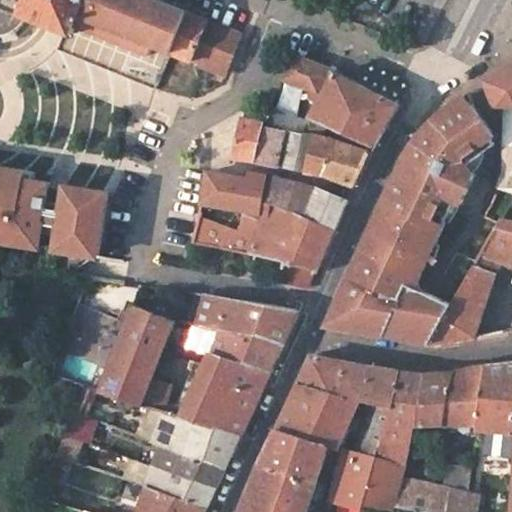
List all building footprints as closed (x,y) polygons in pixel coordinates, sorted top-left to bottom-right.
[(21,28),(27,16),(22,15),(27,0),(0,0),(0,36),(4,37),(15,34),(21,28)] [(27,0),(22,15),(27,16),(72,34),(75,25),(150,55),(155,44),(173,52),(188,12),(157,0),(27,0)] [(164,73),(181,80),(188,59),(193,61),(209,21),(188,12),(173,52),(164,73)] [(193,61),(228,75),(244,35),(209,21),(193,61)] [(306,98),(319,104),(310,120),(305,134),(315,137),(371,150),(398,104),(331,69),(293,54),(284,75),(290,85),(301,90),(306,92),(306,98)] [(508,106),(511,106),(511,64),(508,67),(487,81),(497,106),(508,106)] [(179,85),(181,80),(164,73),(158,88),(176,93),(179,85)] [(179,85),(176,93),(195,97),(196,89),(179,85)] [(442,241),(460,202),(465,205),(479,178),(471,167),(495,150),(496,143),(493,130),(488,126),(481,116),(486,113),(472,94),(467,96),(466,94),(456,101),(428,119),(404,158),(373,220),(353,271),(344,290),(331,317),(340,330),(410,340),(417,327),(435,334),(430,343),(433,342),(455,305),(411,285),(414,279),(417,280),(424,278),(442,241)] [(310,120),(270,107),(268,116),(266,121),(266,125),(287,130),(305,134),(310,120)] [(279,163),(287,130),(266,125),(266,121),(243,116),(234,156),(250,159),(279,163)] [(305,134),(287,130),(279,163),(308,170),(315,137),(305,134)] [(315,137),(308,170),(326,173),(356,184),(363,168),(371,150),(315,137)] [(99,254),(108,191),(66,184),(65,188),(49,185),(49,182),(14,176),(15,168),(0,166),(0,238),(5,240),(6,231),(21,233),(20,242),(40,245),(42,230),(59,232),(56,248),(99,254)] [(308,216),(319,187),(276,177),(255,172),(253,178),(210,170),(203,202),(244,210),(244,214),(239,230),(200,217),(194,243),(234,251),(253,255),(318,268),(327,248),(336,227),(308,216)] [(511,170),(506,170),(499,187),(511,191),(511,170)] [(348,200),(319,187),(308,216),(336,227),(341,215),(348,200)] [(511,218),(504,217),(478,265),(497,272),(499,266),(501,258),(511,261),(511,218)] [(488,300),(497,272),(478,265),(462,292),(488,300)] [(156,287),(141,285),(134,305),(148,311),(157,288),(156,287)] [(488,300),(462,292),(455,305),(433,342),(477,336),(488,300)] [(511,295),(506,294),(498,329),(511,328),(511,295)] [(206,295),(196,325),(219,330),(229,298),(206,295)] [(229,298),(219,330),(285,340),(294,322),(299,311),(271,305),(229,298)] [(153,379),(168,340),(175,321),(148,311),(134,305),(127,322),(79,304),(64,344),(112,362),(101,390),(163,410),(171,384),(153,379)] [(196,325),(189,347),(211,355),(219,330),(196,325)] [(410,340),(430,343),(435,334),(417,327),(410,340)] [(219,330),(211,355),(271,370),(279,353),(285,340),(219,330)] [(205,367),(182,416),(242,434),(271,370),(211,355),(205,367)] [(393,408),(396,409),(402,372),(379,369),(361,366),(315,355),(307,371),(301,385),(362,400),(373,403),(393,408)] [(511,363),(502,364),(487,366),(479,423),(478,427),(487,429),(484,453),(511,457),(511,363)] [(172,413),(182,416),(205,367),(195,364),(172,413)] [(479,423),(487,366),(469,370),(455,372),(446,424),(479,423)] [(415,425),(446,424),(455,372),(439,374),(424,375),(402,372),(396,409),(393,408),(379,457),(406,464),(415,425)] [(362,400),(301,385),(289,409),(280,429),(331,447),(331,448),(339,451),(362,400)] [(96,390),(84,387),(74,412),(85,416),(96,390)] [(355,451),(379,457),(393,408),(373,403),(355,451)] [(107,425),(111,414),(95,409),(91,419),(97,421),(105,424),(107,425)] [(156,431),(151,442),(162,446),(227,468),(234,452),(242,434),(182,416),(172,413),(166,411),(156,431)] [(97,423),(97,421),(91,419),(85,416),(74,412),(64,435),(83,442),(89,444),(96,426),(97,423)] [(105,424),(97,421),(97,423),(96,426),(103,429),(105,424)] [(142,425),(136,436),(151,442),(156,431),(142,425)] [(328,457),(331,448),(331,447),(280,429),(272,445),(264,462),(319,481),(321,475),(326,462),(328,457)] [(75,461),(83,442),(64,435),(56,455),(75,461)] [(162,446),(154,466),(218,487),(222,477),(227,468),(162,446)] [(334,459),(343,461),(345,452),(339,451),(331,448),(328,457),(334,459)] [(356,507),(363,510),(364,507),(366,501),(379,457),(355,451),(346,449),(345,452),(343,461),(333,500),(346,504),(356,507)] [(396,506),(401,484),(406,464),(379,457),(366,501),(396,506)] [(473,460),(466,459),(465,465),(445,464),(443,485),(452,488),(469,491),(473,460)] [(307,511),(319,481),(264,462),(243,511),(307,511)] [(321,475),(328,477),(332,464),(326,462),(321,475)] [(154,466),(148,484),(147,487),(207,508),(209,505),(213,496),(218,487),(154,466)] [(443,485),(408,479),(406,486),(401,484),(396,506),(420,511),(446,511),(452,488),(443,485)] [(202,511),(207,508),(147,487),(138,511),(202,511)] [(477,511),(481,494),(469,491),(452,488),(446,511),(477,511)] [(395,511),(396,506),(366,501),(364,507),(395,511)]
